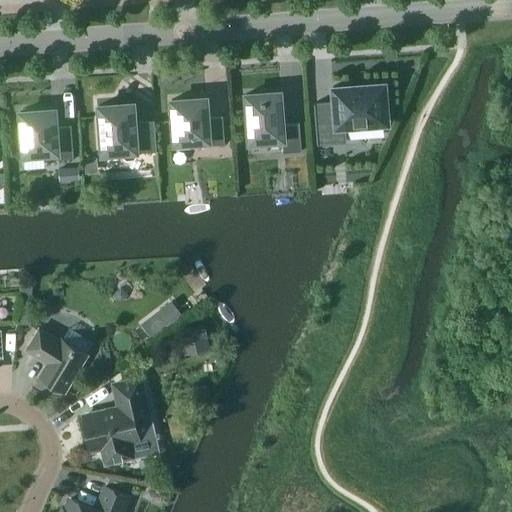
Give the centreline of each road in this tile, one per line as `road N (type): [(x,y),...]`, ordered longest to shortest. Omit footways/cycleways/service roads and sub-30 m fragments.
road 1 (tertiary): [(182,34),(511,6)]
road 2 (tertiary): [(0,47),(182,34)]
road 3 (residential): [(30,511),(50,466),(47,436),(21,410),(0,405)]
